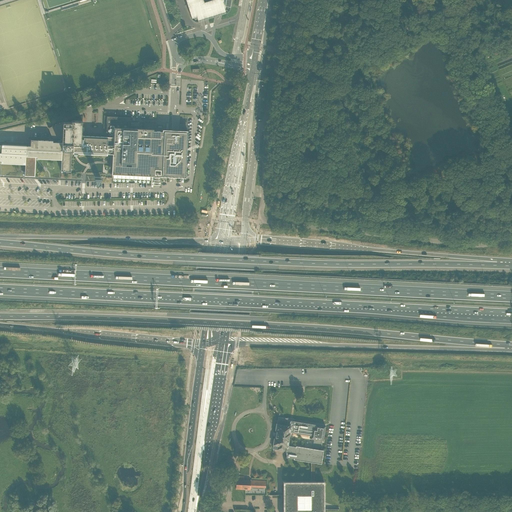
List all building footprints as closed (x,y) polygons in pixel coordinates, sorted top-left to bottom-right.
[(185,0),(190,15),(191,16),(191,17),(191,18),(192,19),(192,20),(193,21),(194,21),(195,21),(195,22),(196,22),(197,22),(198,22),(201,21),(202,20),(206,19),(208,19),(210,18),(215,16),(216,16),(217,16),(220,15),(221,15),(222,14),(226,13),(227,13),(227,12),(228,12),(228,11),(229,11),(229,10),(229,9),(230,7),(230,5),(231,0),(185,0)] [(0,161),(1,161),(1,163),(1,162),(6,162),(6,164),(6,162),(11,162),(10,164),(11,164),(11,162),(15,162),(15,164),(16,164),(16,162),(20,162),(20,164),(20,162),(25,163),(25,164),(25,176),(35,176),(36,157),(37,157),(37,159),(57,160),(57,158),(61,158),(61,159),(61,160),(61,171),(71,172),(71,171),(69,171),(70,152),(72,152),(73,152),(73,154),(74,154),(74,155),(75,155),(76,155),(77,155),(77,154),(78,154),(107,156),(107,154),(113,154),(112,174),(152,176),(161,177),(169,177),(173,177),(177,177),(185,178),(188,131),(186,131),(186,126),(181,126),(181,131),(179,131),(175,131),(171,130),(163,130),(163,131),(155,131),(154,131),(154,130),(131,128),(131,122),(131,118),(115,117),(107,116),(106,133),(108,133),(108,137),(108,139),(82,137),(82,121),(74,120),(74,122),(63,122),(56,125),(55,139),(55,142),(53,142),(53,141),(38,140),(38,141),(31,141),(31,140),(30,146),(26,146),(2,145),(1,145),(0,144),(0,161)] [(274,439),(273,449),(274,449),(274,450),(277,450),(277,449),(278,449),(281,450),(284,450),(285,450),(286,454),(286,458),(293,459),(293,460),(311,462),(314,463),(321,464),(323,450),(320,450),(322,441),(323,441),(325,426),(316,424),(293,421),(293,420),(290,419),(283,418),(278,417),(276,430),(277,430),(275,439),(274,439)] [(283,495),(270,495),(283,495),(283,511),(324,511),(325,510),(339,510),(339,509),(325,509),(325,503),(325,484),(325,481),(315,481),(315,474),(314,474),(314,464),(315,464),(315,463),(314,463),(311,462),(311,463),(311,481),(296,481),(283,481),(283,484),(283,495)] [(244,476),(242,476),(237,476),(236,489),(241,489),(250,490),(250,487),(252,487),(253,488),(263,489),(264,488),(266,488),(266,481),(244,480),(244,476)]
